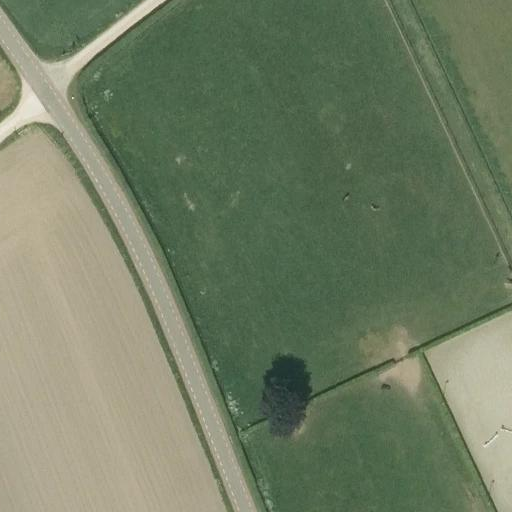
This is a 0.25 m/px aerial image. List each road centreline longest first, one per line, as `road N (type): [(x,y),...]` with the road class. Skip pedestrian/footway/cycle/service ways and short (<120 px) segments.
road 1 (tertiary): [(245,511),(131,227),(0,24)]
road 2 (track): [(51,97),(162,0)]
